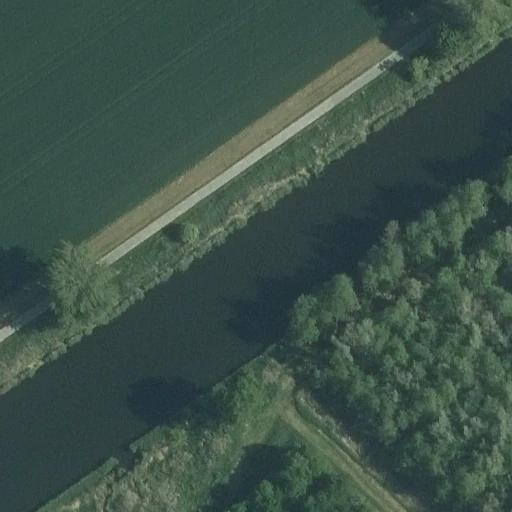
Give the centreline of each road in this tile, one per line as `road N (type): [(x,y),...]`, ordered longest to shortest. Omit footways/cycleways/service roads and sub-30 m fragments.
road 1 (track): [(243,511),(279,390),(337,339),(511,218)]
road 2 (track): [(400,511),(279,390)]
